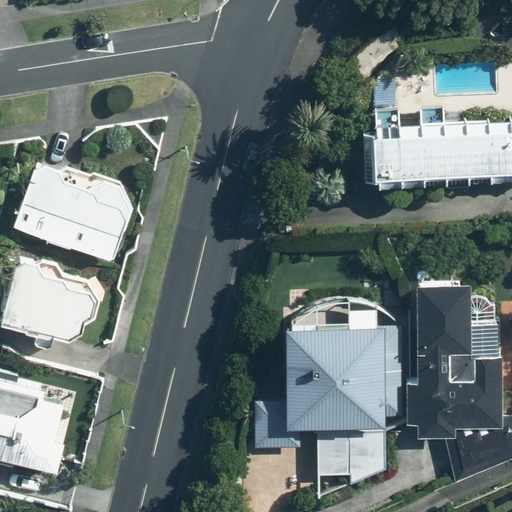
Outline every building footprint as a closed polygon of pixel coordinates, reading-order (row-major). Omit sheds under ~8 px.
[(363,171),(376,171),(376,180),(511,179),(511,115),(397,116),(399,68),(377,67),(375,116),(362,116),(363,171)] [(109,253),(130,195),(121,177),(43,154),(33,160),(11,218),(109,253)] [(15,247),(0,306),(0,313),(68,330),(96,291),(53,254),(15,247)] [(417,375),(407,375),(406,414),(418,414),(418,429),(444,429),(455,476),(511,453),(511,407),(500,405),(499,345),(469,345),(467,271),(436,272),(436,273),(416,273),(417,375)] [(382,313),(283,314),(284,417),(383,416),(383,409),(401,409),(401,317),(382,317),(382,313)] [(62,432),(50,430),(59,392),(41,387),(43,378),(0,367),(0,448),(55,461),(62,432)]
